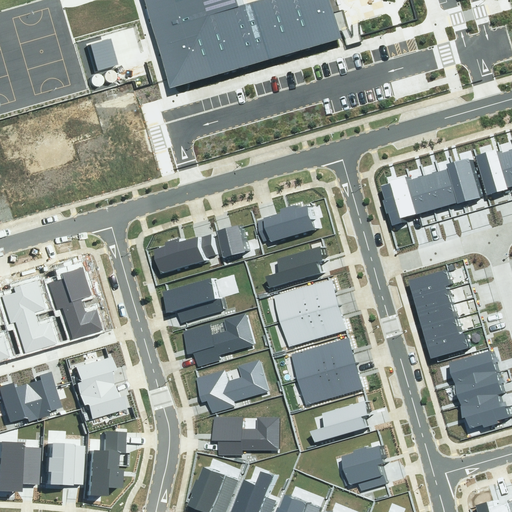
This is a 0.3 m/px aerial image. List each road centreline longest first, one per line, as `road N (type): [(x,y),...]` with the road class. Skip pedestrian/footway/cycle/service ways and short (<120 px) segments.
road 1 (residential): [(108,214),(172,426),(163,511)]
road 2 (residential): [(108,214),(336,149)]
road 3 (residential): [(374,270),(437,470)]
road 4 (residential): [(336,149),(511,100)]
road 5 (residential): [(336,149),(374,270)]
road 6 (residential): [(374,270),(493,237)]
